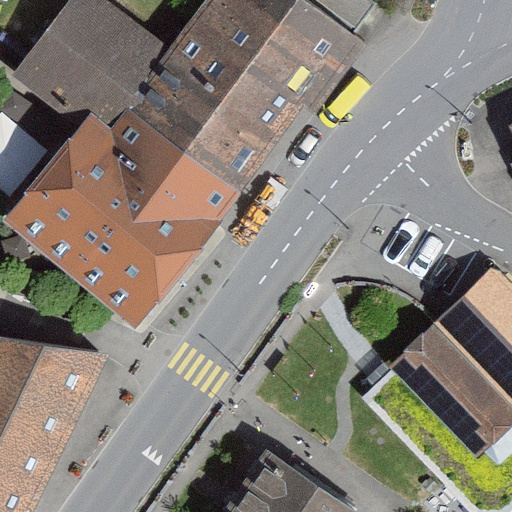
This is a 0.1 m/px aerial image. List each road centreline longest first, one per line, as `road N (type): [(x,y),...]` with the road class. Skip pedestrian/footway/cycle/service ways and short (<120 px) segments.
road 1 (tertiary): [(379,134),(93,511)]
road 2 (residential): [(379,134),(400,163),(511,238)]
road 3 (tertiary): [(511,35),(379,134)]
